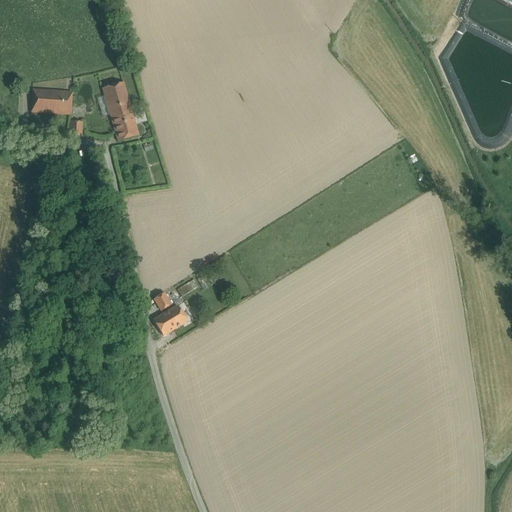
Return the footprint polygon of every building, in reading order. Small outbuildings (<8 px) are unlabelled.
[(123,83),(102,89),(117,142),(139,136),(123,83)] [(31,113),(71,115),(72,93),(32,91),(31,113)] [(68,137),(82,138),(83,123),(69,122),(68,137)] [(279,250),(273,240),(264,246),(259,238),(233,253),(243,271),(279,250)] [(197,280),(203,291),(208,288),(202,277),(197,280)] [(177,291),(181,298),(198,287),(194,281),(177,291)] [(160,312),(171,305),(164,294),(153,300),(160,312)] [(177,307),(153,321),(163,337),(186,323),(177,307)]
